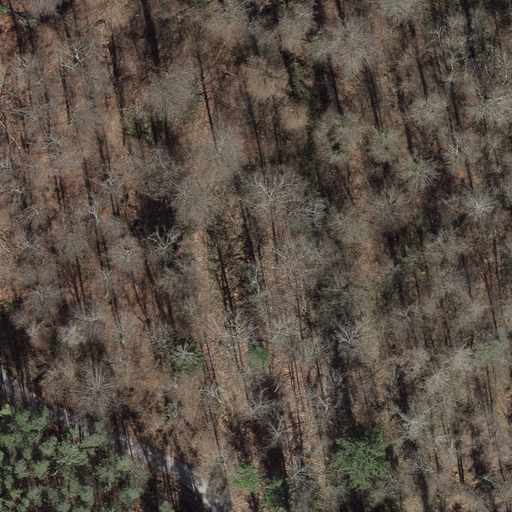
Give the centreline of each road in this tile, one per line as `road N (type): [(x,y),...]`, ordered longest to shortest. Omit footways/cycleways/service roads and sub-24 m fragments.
road 1 (track): [(173,462),(231,197),(227,61),(262,0)]
road 2 (track): [(0,330),(51,394),(173,462),(225,511)]
